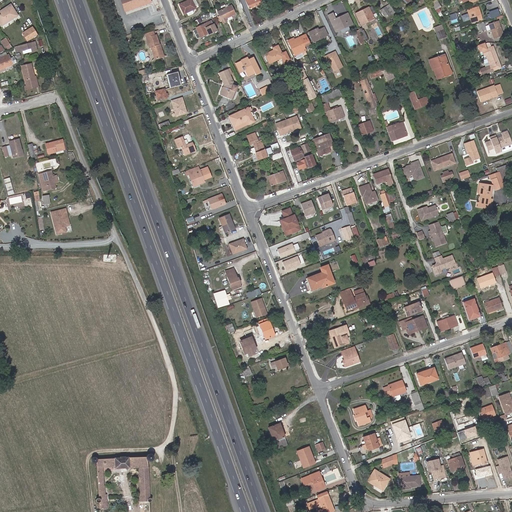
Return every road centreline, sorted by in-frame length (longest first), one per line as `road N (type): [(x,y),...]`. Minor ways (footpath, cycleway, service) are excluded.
road 1 (residential): [(0,111),(52,100),(61,106),(174,383),(165,443),(87,459),(92,511)]
road 2 (motorway): [(263,511),(79,0)]
road 3 (motorway): [(63,0),(246,511)]
road 4 (residential): [(249,208),(511,111)]
road 5 (residential): [(317,389),(363,502),(511,493)]
road 6 (residential): [(317,389),(511,319)]
road 7 (residential): [(249,208),(317,389)]
road 8 (residential): [(189,63),(249,208)]
road 9 (residential): [(189,63),(324,0)]
road 10 (unknown): [(388,157),(426,272)]
